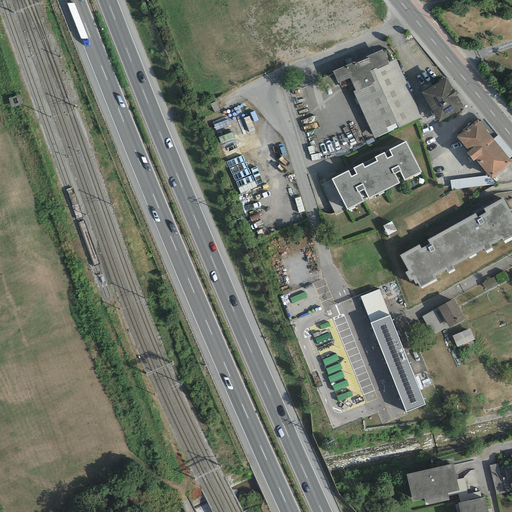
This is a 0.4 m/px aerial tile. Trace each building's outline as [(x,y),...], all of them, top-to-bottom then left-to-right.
[(388,62),(382,50),(333,71),(337,83),(349,78),(355,90),(353,91),(374,138),(421,117),(405,85),(407,84),(395,59),(388,62)] [(438,122),(464,107),(446,78),(421,93),(438,122)] [(493,139),(477,120),(456,137),(468,151),(466,152),(473,161),(475,160),(491,179),(511,162),(509,159),(493,139)] [(493,139),(509,159),(511,156),(511,151),(498,135),(493,139)] [(331,179),(347,210),(421,172),(405,142),(331,179)] [(485,184),(485,175),(451,177),(452,186),(485,184)] [(336,216),(347,210),(331,179),(320,185),(336,216)] [(458,223),(475,253),(483,248),(485,251),(492,247),(490,245),(501,239),(503,242),(511,236),(511,212),(511,213),(503,198),(483,209),(486,212),(477,217),(475,214),(458,223)] [(453,266),(475,253),(458,223),(428,240),(429,243),(421,248),(419,244),(399,256),(408,271),(405,273),(410,281),(413,280),(415,284),(417,283),(420,288),(436,279),(435,276),(446,270),(447,272),(454,268),(453,266)] [(494,276),(482,283),(485,289),(497,282),(494,276)] [(370,323),(390,315),(379,289),(360,297),(370,323)] [(465,319),(453,299),(438,308),(448,327),(449,328),(465,319)] [(433,335),(448,327),(438,308),(422,317),(433,335)] [(390,315),(370,323),(406,413),(426,405),(390,315)] [(452,336),(457,347),(474,339),(470,328),(452,336)] [(453,463),(406,474),(412,501),(424,498),(425,505),(449,500),(448,496),(447,493),(459,490),(457,480),(453,463)] [(489,465),(496,494),(505,492),(498,463),(489,465)] [(464,478),(457,480),(459,490),(447,493),(448,496),(458,494),(460,502),(481,497),(480,491),(467,494),(464,478)] [(460,502),(458,503),(460,511),(488,511),(485,497),(481,497),(460,502)]
